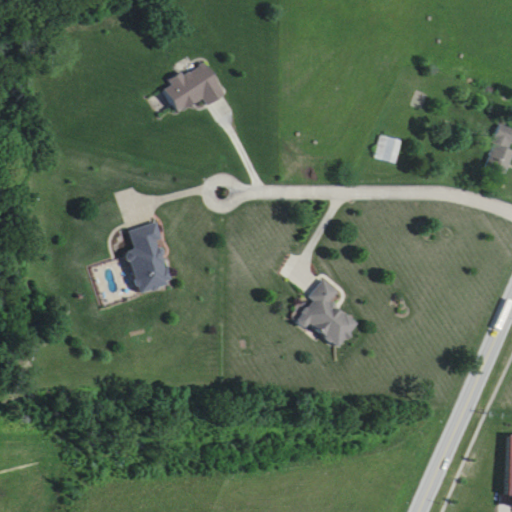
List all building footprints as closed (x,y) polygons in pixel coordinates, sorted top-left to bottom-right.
[(166,91),(177,114),(205,101),(208,106),(225,98),(207,60),(168,78),(172,88),(166,91)] [(511,153),(511,150),(508,149),(511,137),(511,129),(498,125),(484,169),(505,175),(511,153)] [(375,160),(395,165),(401,141),(380,136),(375,160)] [(139,295),(173,284),(154,224),(129,232),(136,252),(126,254),(139,295)] [(359,323),(331,304),(339,292),(323,281),(297,320),(341,349),(359,323)] [(511,423),(500,423),(500,495),(511,495),(511,423)]
